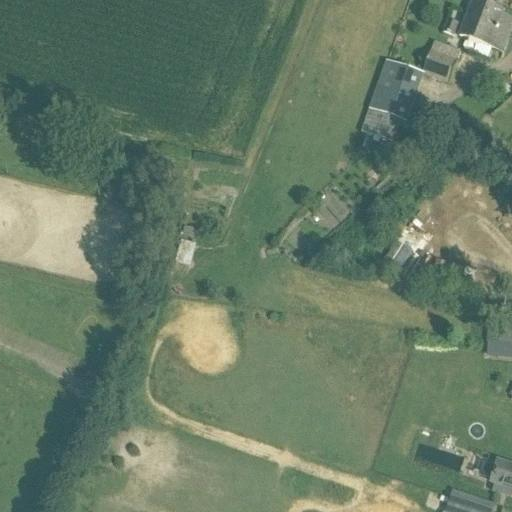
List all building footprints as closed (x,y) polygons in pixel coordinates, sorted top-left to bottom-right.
[(505,12),(474,1),(460,38),(503,55),(511,32),(511,20),(503,17),(505,12)] [(453,38),(458,24),(449,21),(444,34),(453,38)] [(422,76),(449,86),(460,55),(448,50),(446,58),(431,52),(422,76)] [(394,121),(399,123),(405,125),(423,77),(399,68),(387,64),(362,134),(386,143),(394,121)] [(133,203),(137,186),(124,183),(120,199),(133,203)] [(187,231),(182,253),(198,257),(203,234),(187,231)] [(473,282),(478,259),(450,253),(446,277),(473,282)] [(511,333),(502,332),(501,343),(511,344),(511,333)] [(511,468),(498,464),(492,484),(511,490),(511,468)] [(490,511),(450,499),(445,511),(490,511)]
